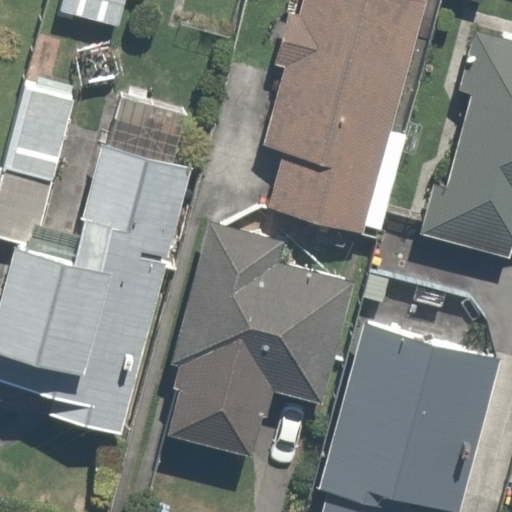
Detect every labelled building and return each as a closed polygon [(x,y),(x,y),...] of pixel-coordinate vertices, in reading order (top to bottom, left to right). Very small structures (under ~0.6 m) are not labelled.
[(141,0),(63,0),(58,21),(132,39),(141,0)] [(315,0),(260,204),(392,240),(456,8),(426,0),(315,0)] [(511,43),(476,34),(424,236),(511,258),(511,43)] [(5,173),(0,190),(0,234),(55,249),(82,144),(96,89),(30,73),(5,173)] [(0,406),(136,441),(204,176),(82,144),(55,249),(0,234),(0,406)] [(348,413),(375,322),(389,276),(228,228),(166,435),(284,470),(305,400),(348,413)] [(472,511),(511,379),(511,362),(375,322),(348,413),(318,511),(418,511),(421,503),(450,511),(472,511)]
